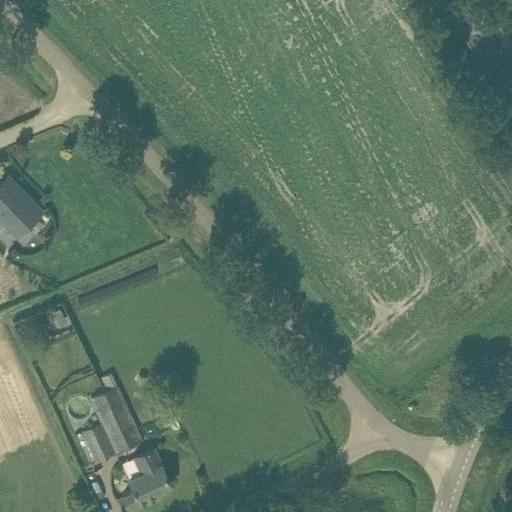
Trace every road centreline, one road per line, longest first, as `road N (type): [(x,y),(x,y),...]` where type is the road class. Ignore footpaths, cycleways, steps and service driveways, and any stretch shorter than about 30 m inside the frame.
road 1 (unclassified): [(389,435),(0,9)]
road 2 (unclassified): [(232,511),(389,435)]
